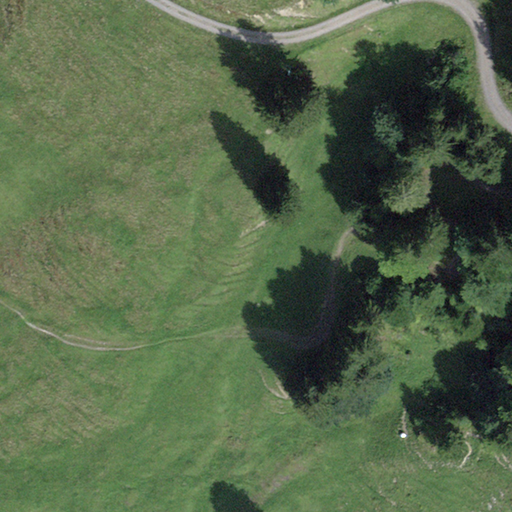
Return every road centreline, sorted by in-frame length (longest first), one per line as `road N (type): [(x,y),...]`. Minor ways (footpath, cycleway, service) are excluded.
road 1 (track): [(401,0),(300,36),(195,24),(152,0)]
road 2 (track): [(0,303),(56,339),(103,352),(230,337)]
road 3 (track): [(511,133),(492,97),(474,21),(460,2),(447,0)]
